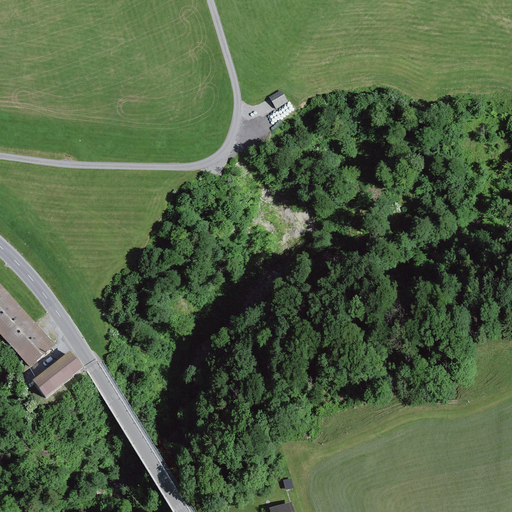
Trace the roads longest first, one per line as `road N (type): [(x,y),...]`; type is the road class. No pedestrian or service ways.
road 1 (track): [(212,0),(238,87),(237,126),(221,154),(195,166),(61,166),(0,156)]
road 2 (tertiary): [(181,511),(46,296),(0,246)]
